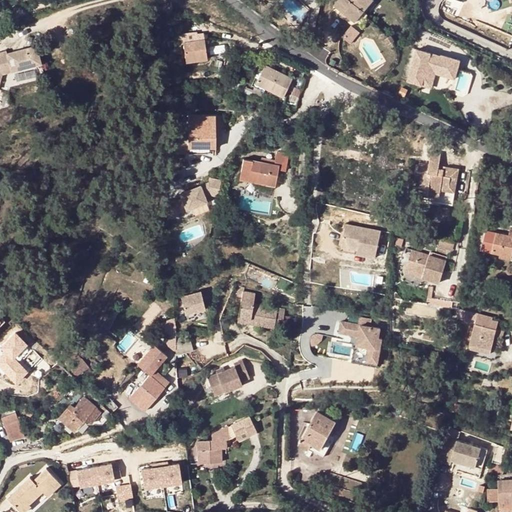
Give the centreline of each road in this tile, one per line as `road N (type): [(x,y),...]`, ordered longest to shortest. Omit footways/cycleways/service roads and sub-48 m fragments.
road 1 (residential): [(287,380),(322,371),(303,347),(312,321),(306,298),(320,128),(334,73)]
road 2 (residential): [(334,73),(511,162)]
road 3 (residential): [(323,511),(282,488),(287,380)]
road 4 (unknown): [(0,465),(44,456),(133,456)]
